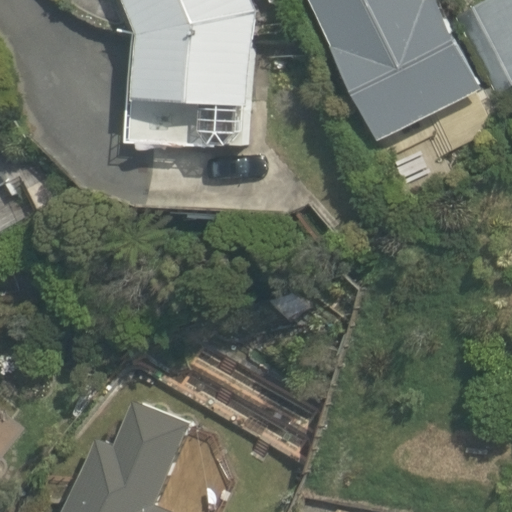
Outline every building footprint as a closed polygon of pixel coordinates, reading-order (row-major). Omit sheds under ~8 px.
[(263,10),(257,0),(125,0),(139,29),(129,144),(251,148),(263,10)] [(313,0),(383,143),(487,91),(441,0),(313,0)] [(499,95),(511,89),(511,0),(496,0),(459,18),(499,95)] [(0,189),(11,184),(0,165),(0,189)] [(182,511),(164,504),(196,426),(138,401),(121,445),(103,438),(70,511),(182,511)]
